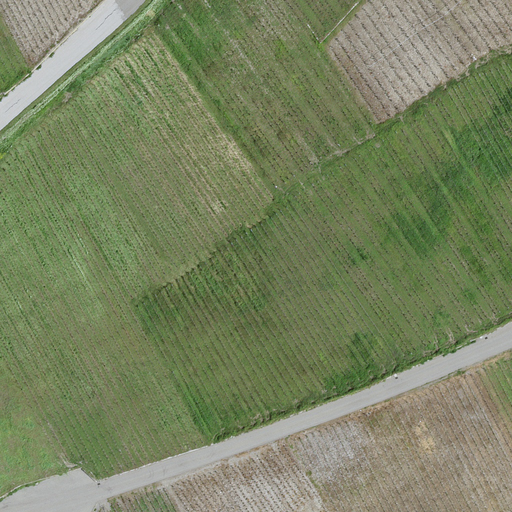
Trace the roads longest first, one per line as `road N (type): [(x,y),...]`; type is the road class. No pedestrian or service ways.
road 1 (unclassified): [(511,336),(340,407),(30,511)]
road 2 (unclassified): [(0,116),(126,0)]
